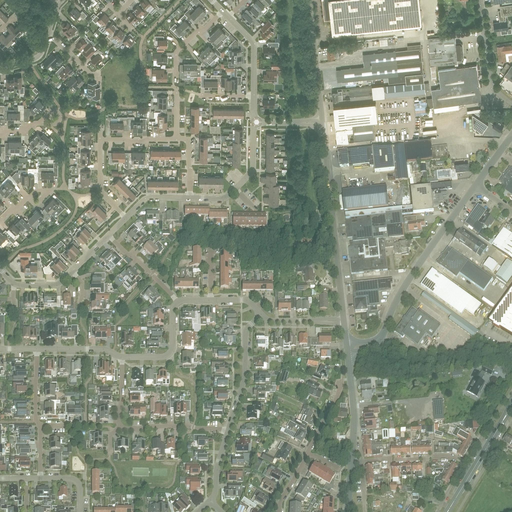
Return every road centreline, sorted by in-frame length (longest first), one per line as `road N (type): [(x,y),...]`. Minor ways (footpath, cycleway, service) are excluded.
road 1 (unclassified): [(346,348),(379,339),(409,278),(475,185)]
road 2 (unclassified): [(343,321),(322,123)]
road 3 (residential): [(278,511),(341,386)]
road 4 (residential): [(227,431),(244,380),(245,332),(261,314)]
road 5 (unclassified): [(322,123),(309,0)]
road 6 (tertiary): [(447,511),(511,406)]
